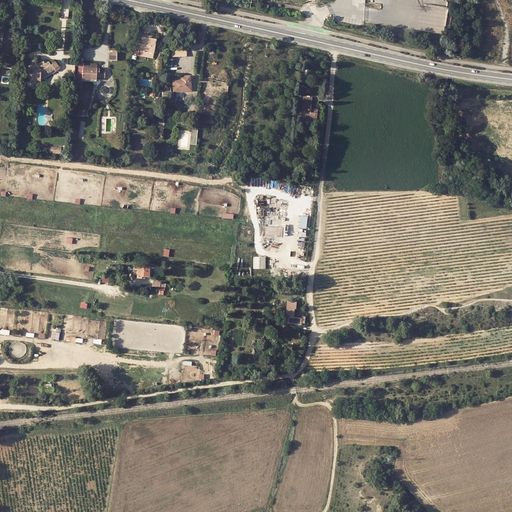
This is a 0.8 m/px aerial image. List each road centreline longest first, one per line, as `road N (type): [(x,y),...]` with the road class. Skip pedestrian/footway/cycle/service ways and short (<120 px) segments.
road 1 (track): [(336,46),(308,301),(313,334),(301,368),(46,410),(0,405)]
road 2 (secondary): [(511,79),(125,0)]
road 3 (track): [(0,438),(296,404)]
road 4 (track): [(322,511),(335,418),(328,406),(296,404),(293,393)]
road 5 (track): [(0,273),(122,287)]
